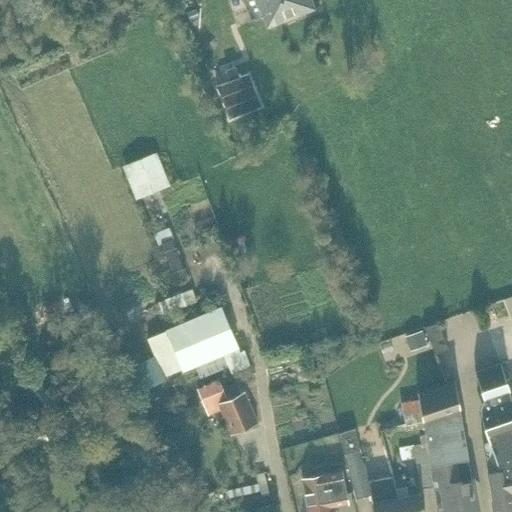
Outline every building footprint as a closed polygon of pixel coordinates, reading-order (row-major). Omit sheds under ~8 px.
[(243,0),(253,23),(264,19),(267,28),(315,9),(310,0),(243,0)] [(169,186),(155,153),(122,166),(135,200),(169,186)] [(145,240),(160,234),(156,224),(141,230),(145,240)] [(172,240),(160,244),(175,281),(186,276),(172,240)] [(236,240),(229,243),(236,263),(243,260),(236,240)] [(191,289),(157,302),(161,314),(195,301),(191,289)] [(219,306),(164,330),(165,331),(146,339),(163,379),(182,371),(183,372),(238,349),(219,306)] [(447,349),(437,323),(424,328),(434,354),(447,349)] [(421,331),(405,336),(409,347),(425,341),(421,331)] [(249,364),(247,358),(243,350),(224,358),(230,372),(249,364)] [(162,381),(151,358),(128,369),(139,392),(162,381)] [(511,511),(511,401),(501,366),(475,374),(486,407),(482,408),(491,433),(487,435),(489,443),(482,444),(492,501),(493,505),(494,511),(511,511)] [(238,382),(223,388),(219,380),(198,389),(209,414),(221,408),(231,432),(258,421),(244,391),(243,392),(238,382)] [(455,463),(455,461),(468,458),(454,381),(417,394),(418,399),(422,422),(431,467),(434,487),(442,486),(446,511),(476,511),(467,460),(455,463)] [(112,423),(140,414),(135,398),(107,406),(112,423)] [(403,425),(422,422),(418,399),(399,403),(403,425)] [(43,425),(16,433),(21,449),(47,441),(43,425)] [(373,511),(398,511),(396,498),(391,477),(368,482),(363,461),(362,461),(354,430),(339,434),(341,443),(355,499),(371,495),(373,503),(371,503),(373,511)] [(421,488),(433,486),(425,443),(413,445),(421,488)] [(330,511),(329,501),(346,498),(341,471),(322,475),(322,476),(299,480),(304,503),(306,503),(308,511),(330,511)] [(256,483),(227,489),(228,497),(258,491),(259,496),(268,494),(264,473),(254,475),(256,483)] [(423,511),(421,494),(408,496),(404,475),(391,477),(396,498),(398,511),(423,511)]
